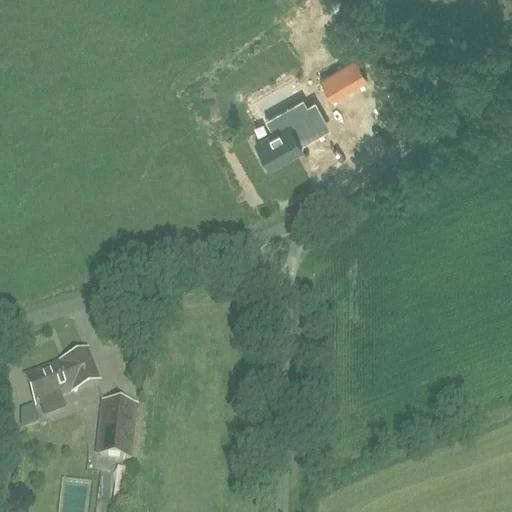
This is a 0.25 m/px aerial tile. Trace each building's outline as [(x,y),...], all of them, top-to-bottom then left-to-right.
[(332,103),(366,83),(354,62),(319,82),(332,103)] [(353,139),(334,107),(301,126),(302,129),(292,135),(287,127),(255,145),(269,169),(301,151),(299,147),(310,141),(319,158),(353,139)] [(35,406),(42,403),(48,420),(68,412),(62,396),(70,393),(71,394),(97,384),(85,354),(60,364),(60,365),(24,378),(35,406)] [(102,405),(97,455),(128,458),(134,409),(102,405)] [(117,471),(117,507),(126,507),(126,471),(117,471)] [(65,483),(65,511),(89,511),(90,483),(65,483)]
